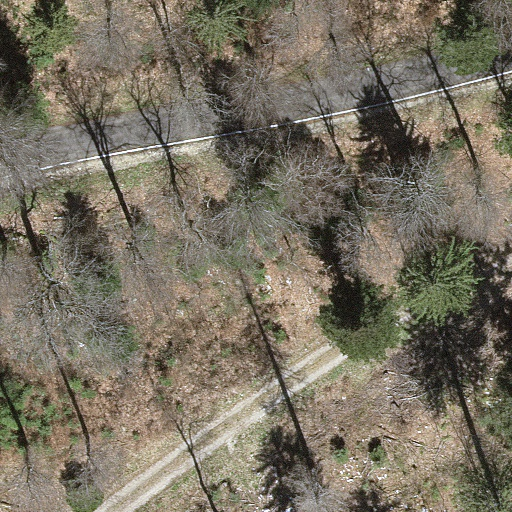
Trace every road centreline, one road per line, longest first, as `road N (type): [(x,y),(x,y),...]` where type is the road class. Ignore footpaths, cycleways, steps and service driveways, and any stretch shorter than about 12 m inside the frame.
road 1 (tertiary): [(511,47),(309,100),(0,157)]
road 2 (track): [(96,511),(291,371),(511,249)]
